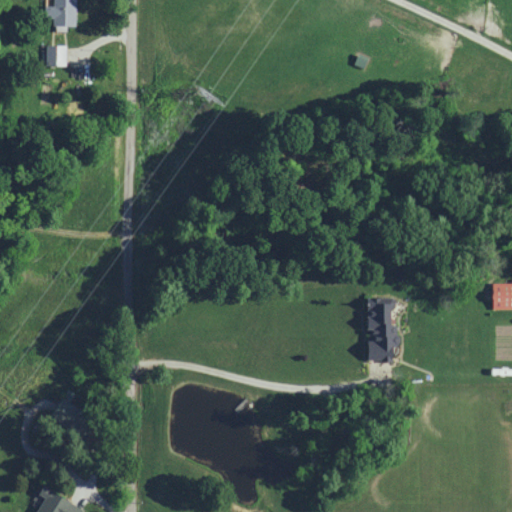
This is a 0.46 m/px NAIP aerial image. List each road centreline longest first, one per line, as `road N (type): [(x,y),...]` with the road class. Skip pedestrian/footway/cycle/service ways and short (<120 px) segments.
road 1 (residential): [(134,511),(130,0)]
road 2 (residential): [(136,307),(24,434),(35,454),(71,467),(115,511)]
road 3 (residential): [(137,372),(168,364),(292,391),(370,374)]
